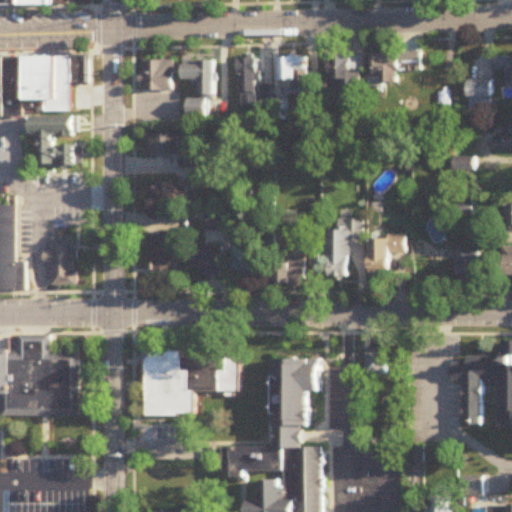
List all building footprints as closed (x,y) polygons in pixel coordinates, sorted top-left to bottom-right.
[(0,0),(0,8),(69,7),(68,0),(0,0)] [(5,53),(29,53),(29,112),(24,112),(6,111),(5,53)] [(422,73),(422,54),(370,55),(371,87),(399,86),(399,74),(422,73)] [(362,73),(355,73),(355,57),(331,57),(331,98),(362,98),(362,73)] [(73,113),(73,85),(88,85),(88,58),(27,58),(27,113),(73,113)] [(511,58),(494,58),(494,72),(511,72),(511,58)] [(311,96),(311,59),(282,59),(282,96),(311,96)] [(272,101),(271,73),(260,74),(259,60),(241,61),(243,108),(259,108),(259,101),(272,101)] [(165,63),(144,63),(144,94),(174,94),(174,72),(165,72),(165,63)] [(190,118),(210,119),(210,101),(215,102),(216,64),(185,63),(185,81),(201,81),(201,101),(190,100),(190,118)] [(470,86),(470,110),(493,110),(493,86),(470,86)] [(42,168),(82,168),(82,147),(56,147),(56,137),(78,137),(78,118),(32,118),(32,137),(42,137),(42,168)] [(511,130),(505,131),(505,143),(491,142),(491,153),(511,153),(511,130)] [(146,158),(184,158),(184,136),(146,136),(146,158)] [(182,185),(157,185),(157,201),(182,201),(182,185)] [(0,200),(16,200),(16,285),(0,285),(0,200)] [(328,233),(328,280),(350,280),(350,243),(364,243),(364,222),(338,222),(338,233),(328,233)] [(174,234),(152,234),(152,279),(174,279),(174,234)] [(77,288),(78,238),(54,238),(53,255),(46,254),(46,266),(54,267),(53,287),(77,288)] [(407,256),(407,238),(371,238),(371,278),(392,278),(392,256),(407,256)] [(266,259),(256,259),(256,248),(235,248),(235,276),(266,276),(266,259)] [(459,278),(487,278),(487,253),(459,253),(459,278)] [(195,256),(195,270),(207,270),(207,279),(223,279),(223,256),(195,256)] [(276,261),(276,287),(306,287),(306,261),(276,261)] [(18,353),(18,334),(50,335),(50,353),(78,353),(78,416),(1,415),(1,393),(9,393),(9,352),(18,353)] [(455,383),(502,383),(502,429),(511,429),(511,343),(506,344),(506,358),(469,358),(469,364),(455,364),(455,383)] [(140,345),(142,416),(205,415),(204,392),(248,392),(248,347),(140,345)] [(0,348),(9,348),(9,352),(9,393),(1,393),(0,393),(0,348)] [(369,378),(388,378),(388,355),(369,355),(369,378)] [(326,511),(325,449),(305,449),(305,428),(314,428),(313,395),(323,395),(322,362),(275,364),(278,448),(228,449),(229,482),(247,482),(247,475),(261,475),(262,502),(250,502),(249,511),(326,511)] [(154,493),(223,493),(223,470),(154,470),(154,493)] [(485,479),(462,479),(462,498),(485,498),(485,479)] [(429,511),(452,511),(452,499),(429,499),(429,511)]
